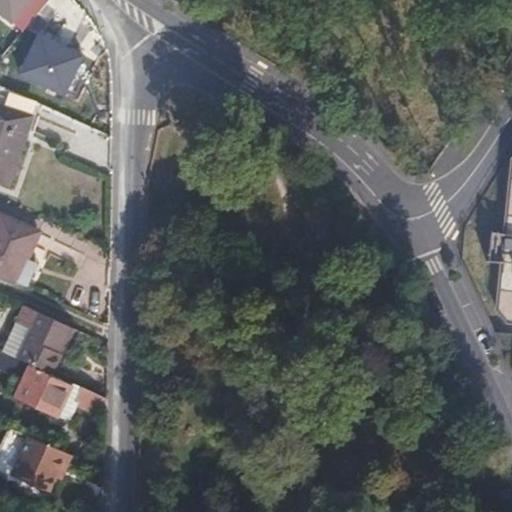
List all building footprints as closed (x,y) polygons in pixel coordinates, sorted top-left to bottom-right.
[(0,0),(0,11),(12,22),(29,0),(0,0)] [(83,55),(39,35),(21,75),(66,95),(83,55)] [(0,178),(9,182),(30,135),(18,130),(26,111),(0,99),(0,178)] [(38,117),(26,111),(18,130),(30,135),(38,117)] [(511,157),(510,161),(511,169),(511,170),(511,181),(510,183),(509,186),(508,189),(509,191),(511,195),(511,198),(511,201),(507,206),(507,209),(509,215),(508,219),(504,224),(503,226),(505,232),(507,234),(507,236),(503,239),(502,241),(502,244),(503,247),(504,250),(506,251),(506,254),(503,257),(501,262),(502,268),(504,270),(504,274),(501,276),(499,282),(501,287),(503,289),(503,293),(501,295),(497,301),(496,305),(498,312),(502,318),(509,321),(511,320),(511,157)] [(0,273),(4,275),(28,226),(0,212),(0,273)] [(59,353),(71,325),(25,304),(17,324),(33,331),(21,359),(56,376),(65,355),(59,353)] [(18,395),(58,416),(72,385),(31,367),(18,395)] [(107,418),(108,400),(85,389),(78,403),(107,418)] [(72,469),(79,455),(13,428),(0,458),(0,463),(18,469),(15,474),(54,493),(67,467),(72,469)]
